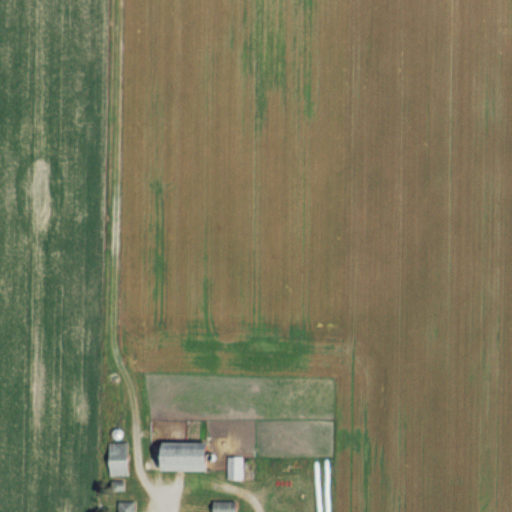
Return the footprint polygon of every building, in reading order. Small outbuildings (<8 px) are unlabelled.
[(219,441),(169,441),(169,470),(219,470),(219,441)] [(112,442),(112,475),(131,475),(131,442),(112,442)] [(230,479),(246,479),(246,456),(230,456),(230,479)] [(121,511),(137,511),(137,501),(121,501),(121,511)] [(216,511),(239,511),(239,501),(216,501),(216,511)]
